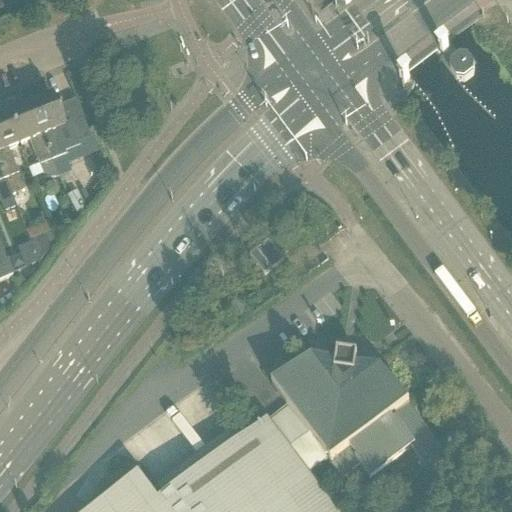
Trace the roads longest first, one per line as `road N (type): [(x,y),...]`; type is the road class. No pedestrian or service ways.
road 1 (secondary): [(0,469),(220,189),(313,107)]
road 2 (secondary): [(286,70),(187,162),(0,389)]
road 3 (secondary): [(313,107),(511,371)]
road 4 (secondary): [(511,312),(342,87)]
road 5 (unclassified): [(511,431),(367,243)]
road 6 (tertiary): [(342,87),(460,0)]
